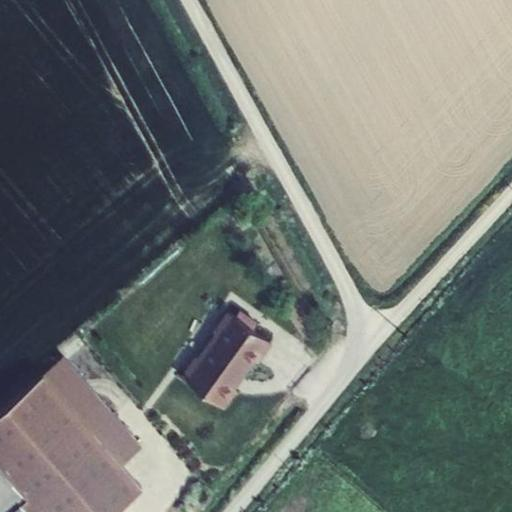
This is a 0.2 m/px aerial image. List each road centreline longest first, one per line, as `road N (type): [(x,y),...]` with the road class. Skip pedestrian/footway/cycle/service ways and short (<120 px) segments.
road 1 (unclassified): [(377,335),(191,0)]
road 2 (unclassified): [(232,511),(377,335)]
road 3 (unclassified): [(377,335),(511,191)]
